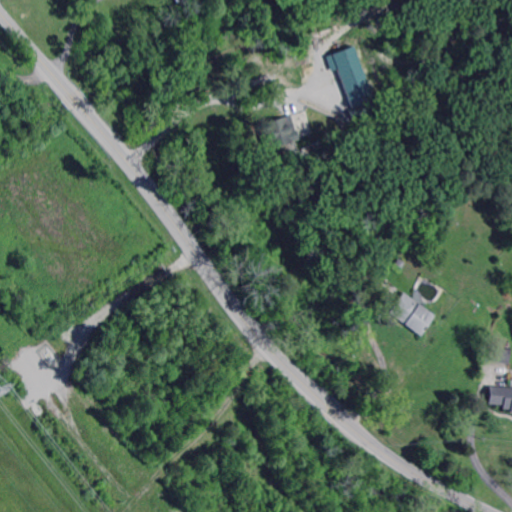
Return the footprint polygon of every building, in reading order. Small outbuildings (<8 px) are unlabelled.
[(336,68),(349,107),(372,99),(354,45),(324,55),(329,70),(336,68)] [(332,61),(345,57),(349,71),(342,73),(343,75),(314,84),(307,62),(330,55),(332,61)] [(323,111),(323,109),(317,96),(316,94),(316,93),(332,87),(340,105),(323,111)] [(289,126),(295,125),(297,133),(291,134),(293,141),(271,147),(264,123),(286,116),(289,126)] [(511,232),(501,222),(510,211),(511,212),(511,232)] [(399,270),(392,265),(397,259),(404,265),(399,270)] [(418,338),(386,315),(391,309),(399,298),(402,294),(433,318),(418,338)] [(505,347),(510,348),(507,364),(505,364),(482,361),(482,360),(485,347),(491,348),(491,345),(497,346),(498,340),(506,341),(505,347)] [(511,409),(500,408),(500,406),(487,404),(490,388),(490,384),(504,386),(511,387),(511,409)]
